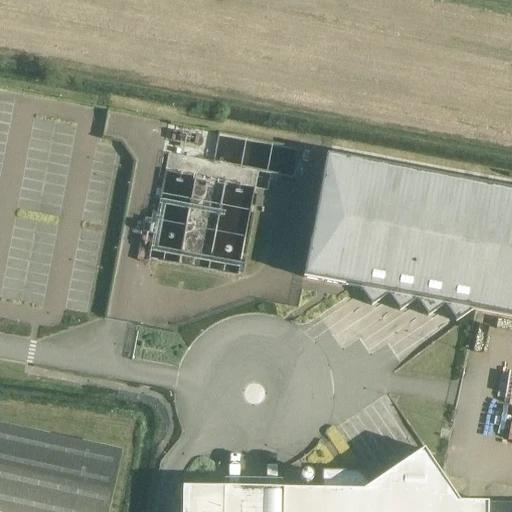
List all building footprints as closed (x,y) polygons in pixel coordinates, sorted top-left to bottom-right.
[(293,178),(298,147),(181,127),(176,155),(167,153),(148,256),(209,267),(211,257),(226,260),(227,257),(240,259),(256,172),(293,178)] [(511,190),(326,155),(303,277),(359,288),(371,306),(388,295),(399,311),(416,300),(428,317),(444,305),(456,322),(474,310),(511,316),(511,190)] [(108,511),(122,451),(0,423),(0,511),(108,511)] [(511,511),(511,503),(459,503),(423,450),(369,486),(359,471),(322,470),(321,490),(280,490),(279,511),(223,511),(224,489),(182,488),(181,511),(511,511)] [(274,489),(274,473),(263,473),(263,489),(274,489)]
